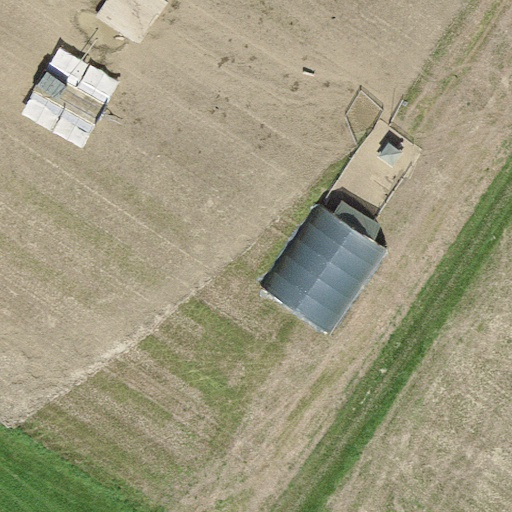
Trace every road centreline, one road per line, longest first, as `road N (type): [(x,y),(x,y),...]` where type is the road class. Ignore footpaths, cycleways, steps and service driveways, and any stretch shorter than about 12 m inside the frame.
road 1 (track): [(511,207),(311,511)]
road 2 (track): [(0,436),(114,511)]
